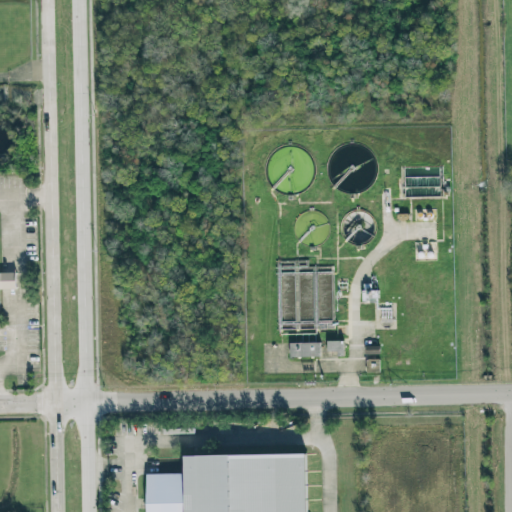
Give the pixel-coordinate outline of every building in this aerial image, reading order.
[(0,266),(12,266),(13,292),(0,292),(0,266)] [(344,341),(327,342),(327,354),(344,353),(344,341)] [(290,357),(321,357),(321,343),(290,343),(290,357)] [(380,347),(366,347),(367,373),(381,372),(380,347)] [(188,458),(304,456),(306,511),(147,511),(146,478),(186,478),(188,458)]
